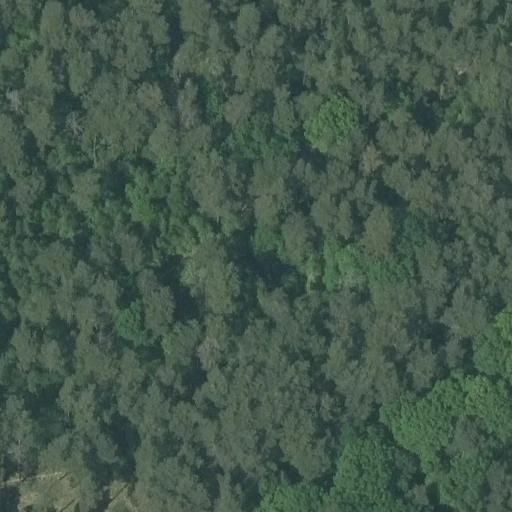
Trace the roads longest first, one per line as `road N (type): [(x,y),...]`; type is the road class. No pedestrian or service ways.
road 1 (track): [(226,188),(363,511)]
road 2 (track): [(151,0),(226,188)]
